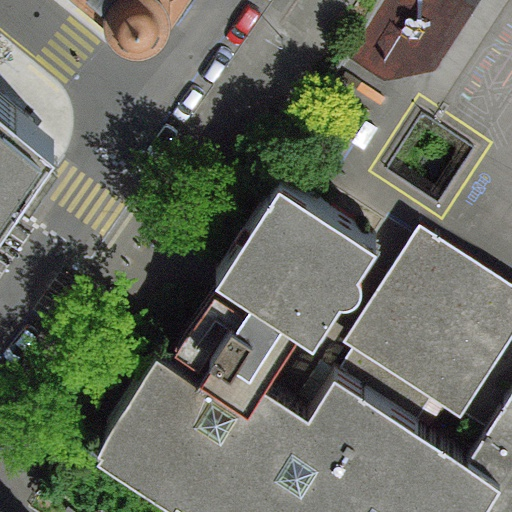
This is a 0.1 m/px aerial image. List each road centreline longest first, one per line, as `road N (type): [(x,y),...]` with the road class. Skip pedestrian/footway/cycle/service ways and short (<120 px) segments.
road 1 (residential): [(0,323),(148,110)]
road 2 (residential): [(148,110),(12,0)]
road 3 (residential): [(148,110),(223,0)]
